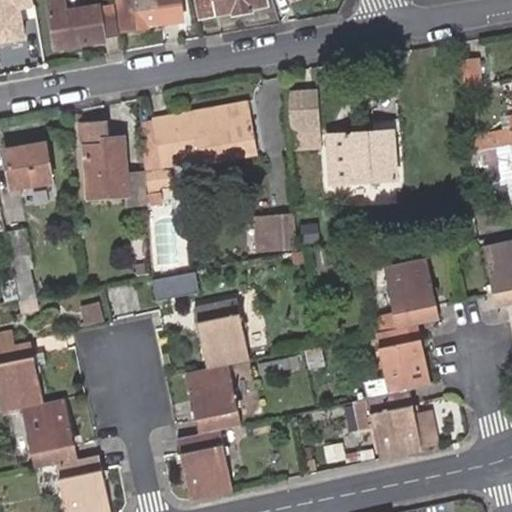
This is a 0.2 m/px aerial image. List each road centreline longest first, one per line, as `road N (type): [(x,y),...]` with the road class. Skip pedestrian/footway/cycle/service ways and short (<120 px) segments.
road 1 (residential): [(0,103),(397,22)]
road 2 (residential): [(305,502),(503,456)]
road 3 (residential): [(155,511),(125,354)]
